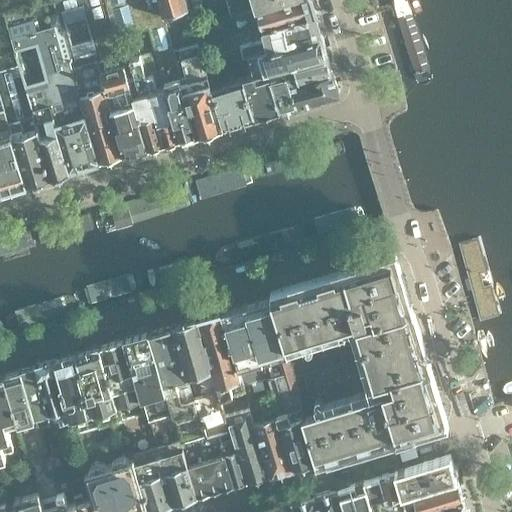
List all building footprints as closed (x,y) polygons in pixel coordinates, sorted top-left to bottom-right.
[(75,80),(72,68),(52,0),(42,3),(6,13),(33,109),(53,103),(64,144),(61,145),(68,170),(99,161),(80,95),(75,80)] [(147,147),(133,96),(124,65),(107,70),(98,43),(116,38),(105,0),(52,0),(72,68),(97,61),(104,89),(80,95),(99,161),(123,154),(147,147)] [(211,81),(195,28),(193,22),(173,28),(168,13),(161,15),(156,0),(105,0),(116,38),(148,30),(165,87),(180,137),(180,138),(196,133),(223,125),(223,124),(211,81)] [(188,7),(186,0),(156,0),(161,15),(168,13),(188,7)] [(257,8),(282,0),(228,0),(233,17),(258,9),(257,8)] [(315,11),(311,0),(282,0),(257,8),(258,9),(263,26),(315,11)] [(391,0),(391,3),(392,6),(393,10),(413,76),(415,79),(417,81),(418,82),(422,82),(425,82),(428,81),(431,78),(432,76),(432,73),(432,70),(412,4),(410,1),(410,0),(391,0)] [(33,109),(6,13),(5,11),(0,12),(0,86),(3,97),(11,125),(14,135),(27,181),(27,182),(51,174),(33,109)] [(244,53),(321,31),(315,11),(263,26),(266,36),(251,41),(248,31),(238,34),(244,53)] [(252,76),(269,70),(286,66),(327,53),(328,53),(321,31),(244,53),(252,76)] [(164,142),(145,77),(133,39),(124,42),(129,59),(130,58),(141,94),(133,96),(147,147),(164,142)] [(332,69),(327,54),(327,53),(286,66),(291,82),(332,69)] [(297,103),(291,82),(286,66),(269,70),(280,108),(297,103)] [(339,91),(336,82),(332,69),(291,82),(297,103),(339,91)] [(280,108),(269,70),(252,76),(263,113),(280,108)] [(263,113),(252,76),(244,78),(244,77),(241,78),(239,73),(226,76),(227,81),(220,84),(218,79),(211,81),(223,124),(231,122),(232,122),(246,118),(255,115),(263,113)] [(180,137),(165,87),(157,90),(152,74),(145,77),(164,142),(180,137)] [(27,181),(14,135),(1,139),(0,136),(0,128),(11,125),(3,97),(0,97),(0,180),(2,188),(27,181)] [(64,144),(53,103),(33,109),(51,174),(68,170),(61,145),(64,144)] [(262,173),(263,174),(343,150),(344,149),(344,148),(345,146),(345,145),(345,143),(344,142),(343,141),(343,140),(342,139),(340,138),(339,137),(259,161),(258,162),(258,164),(257,165),(257,167),(258,168),(258,170),(259,171),(260,172),(262,173)] [(254,183),(248,163),(195,179),(201,199),(254,183)] [(188,208),(181,183),(107,205),(115,230),(188,208)] [(312,220),(317,237),(363,223),(358,206),(312,220)] [(37,226),(44,251),(96,236),(89,212),(37,226)] [(215,253),(214,255),(213,257),(213,258),(214,259),(215,260),(217,261),(220,262),(223,263),(229,262),(236,261),(307,240),(302,223),(231,243),(224,246),(219,249),(217,251),(215,253)] [(0,237),(0,256),(36,246),(31,228),(0,237)] [(480,325),(502,319),(480,239),(458,245),(480,325)] [(202,272),(197,255),(151,268),(156,285),(202,272)] [(440,421),(436,408),(439,407),(437,403),(435,403),(431,391),(433,390),(430,378),(427,379),(423,365),(426,364),(424,359),(421,360),(416,343),(419,342),(417,337),(415,338),(410,322),(413,321),(410,313),(408,314),(394,267),(396,264),(394,258),(390,257),(385,258),(383,262),(356,270),(355,268),(350,270),(350,272),(341,275),(340,273),(334,274),(335,276),(333,277),(333,275),(319,279),(319,281),(317,282),(317,280),(311,281),(312,283),(304,286),(303,284),(298,286),(298,288),(296,288),(296,286),(282,290),(282,292),(281,293),(280,291),(274,293),(275,295),(271,296),(270,296),(285,345),(355,323),(376,393),(302,415),(314,459),(333,454),(334,455),(339,453),(339,452),(358,446),(358,448),(371,444),(371,442),(385,438),(385,440),(391,438),(390,436),(402,433),(402,434),(408,433),(408,431),(440,421)] [(83,286),(89,304),(140,290),(135,271),(83,286)] [(65,294),(12,310),(10,311),(9,311),(8,312),(7,314),(7,315),(7,316),(7,318),(7,319),(7,320),(8,321),(9,322),(10,323),(11,324),(13,325),(14,325),(15,325),(71,307),(72,307),(73,306),(74,305),(75,304),(76,302),(76,301),(76,299),(75,298),(75,297),(74,296),(73,294),(72,294),(70,293),(69,293),(68,293),(66,293),(65,294)] [(303,404),(285,345),(270,296),(243,304),(259,358),(263,357),(279,412),(290,409),(303,404)] [(259,358),(243,304),(222,310),(236,360),(245,390),(266,384),(259,358)] [(236,360),(222,310),(198,316),(218,385),(228,382),(223,364),(236,360)] [(218,385),(198,316),(174,323),(188,374),(200,370),(205,389),(194,392),(202,421),(205,433),(217,430),(230,426),(225,410),(218,385)] [(194,392),(188,374),(174,323),(148,330),(172,410),(177,428),(202,421),(194,392)] [(172,410),(148,330),(124,337),(143,399),(149,417),(172,410)] [(143,399),(124,337),(79,351),(77,351),(76,351),(52,358),(53,358),(69,415),(71,420),(143,399)] [(69,415),(53,358),(36,363),(50,410),(51,409),(59,407),(62,418),(69,415)] [(50,410),(36,363),(20,368),(38,427),(51,424),(53,430),(57,429),(51,409),(50,410)] [(38,427),(20,368),(4,372),(16,413),(33,469),(49,464),(38,427)] [(16,413),(4,372),(0,373),(0,434),(4,448),(14,445),(7,420),(11,419),(9,415),(16,413)] [(290,467),(275,414),(266,384),(245,390),(249,404),(269,473),(290,467)] [(269,473),(249,404),(225,410),(230,426),(233,438),(245,480),(269,473)] [(314,459),(302,415),(301,413),(292,416),(290,409),(279,412),(275,414),(290,467),(314,459)] [(233,483),(223,449),(217,430),(205,433),(181,440),(197,494),(233,483)] [(157,447),(154,436),(130,444),(132,454),(133,454),(157,447)] [(245,480),(233,438),(227,440),(229,447),(223,449),(233,483),(245,480)] [(181,440),(157,447),(133,454),(149,510),(197,494),(181,440)] [(422,511),(463,499),(457,478),(450,452),(394,469),(394,470),(402,494),(415,490),(421,511),(422,511)] [(133,454),(132,454),(85,467),(91,487),(97,511),(140,511),(149,510),(133,454)] [(406,507),(402,494),(394,470),(338,487),(345,511),(466,511),(463,499),(422,511),(399,511),(399,509),(406,507)] [(44,511),(40,496),(36,481),(20,485),(23,493),(27,511),(44,511)] [(79,511),(76,498),(68,500),(65,487),(56,489),(56,491),(40,496),(44,511),(79,511)] [(97,511),(91,487),(74,492),(76,498),(79,511),(97,511)] [(345,511),(338,487),(314,494),(319,511),(345,511)] [(27,511),(23,493),(15,495),(16,500),(8,502),(10,511),(27,511)] [(319,511),(314,494),(291,501),(294,511),(319,511)] [(10,511),(8,502),(6,497),(0,499),(0,511),(10,511)] [(294,511),(291,501),(274,507),(275,511),(294,511)]
